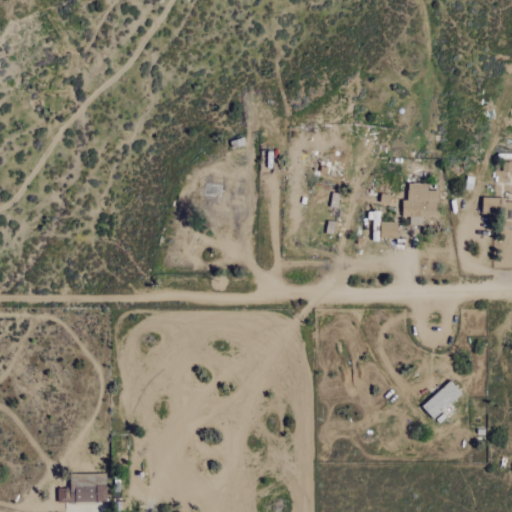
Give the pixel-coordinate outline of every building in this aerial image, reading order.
[(244,205),(235,204),(236,193),(222,192),(222,185),(206,183),(204,213),(214,214),(214,223),(230,224),(230,219),(243,220),(244,205)] [(438,217),(438,191),(428,191),(428,183),(408,183),(408,200),(402,200),(402,221),(419,221),(419,217),(438,217)] [(482,216),(501,216),(502,198),(482,198),(482,216)] [(397,222),(380,222),(380,239),(397,239),(397,222)] [(462,392),(450,380),(421,407),(434,420),(462,392)] [(106,474),(69,474),(70,488),(57,489),(57,503),(107,502),(106,474)]
